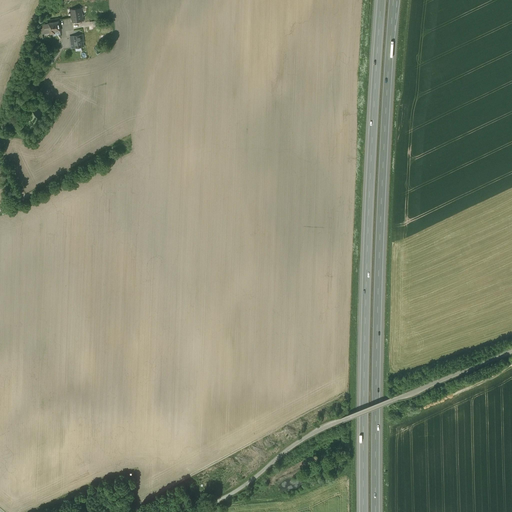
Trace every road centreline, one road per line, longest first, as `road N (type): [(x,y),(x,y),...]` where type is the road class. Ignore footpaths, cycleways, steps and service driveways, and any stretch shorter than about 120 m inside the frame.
road 1 (motorway): [(379,0),(366,199),(364,511)]
road 2 (motorway): [(378,511),(393,0)]
road 3 (unclassified): [(190,511),(314,430),(511,351)]
road 4 (track): [(136,511),(144,499),(338,397)]
road 5 (track): [(19,201),(131,136)]
